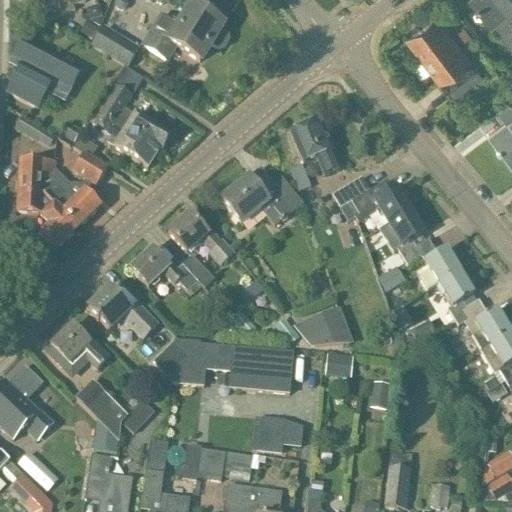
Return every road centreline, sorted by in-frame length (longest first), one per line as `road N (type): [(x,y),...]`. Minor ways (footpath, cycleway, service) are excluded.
road 1 (secondary): [(12,336),(340,44)]
road 2 (tertiary): [(511,251),(340,44)]
